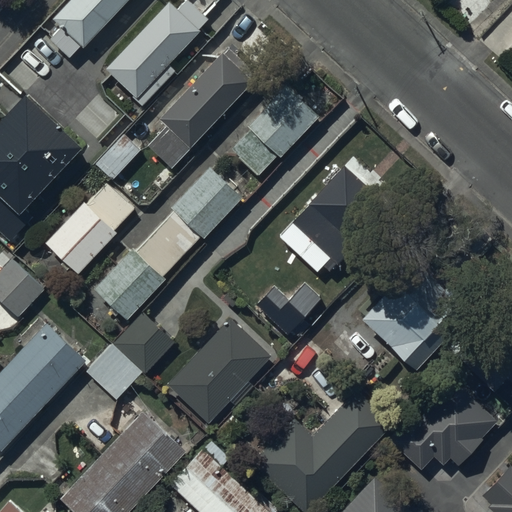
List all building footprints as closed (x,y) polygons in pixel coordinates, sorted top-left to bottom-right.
[(123,0),(65,0),(53,13),(63,23),(52,35),(71,52),(81,41),(84,44),(123,0)] [(199,23),(208,14),(193,0),(182,0),(178,5),(172,0),(166,0),(107,63),(137,90),(134,94),(143,103),(176,67),(169,60),(201,25),(199,23)] [(171,164),(257,70),(229,44),(224,50),(221,47),(161,113),(167,122),(148,143),(171,164)] [(317,112),(286,83),(248,124),(251,127),(233,147),(258,170),(278,149),(280,152),(317,112)] [(81,139),(24,87),(0,112),(0,225),(10,235),(32,211),(22,201),(81,139)] [(124,129),(94,158),(111,174),(141,145),(124,129)] [(323,262),(331,269),(390,204),(343,161),(292,218),(331,253),(323,262)] [(242,193),(209,162),(171,203),(204,234),(242,193)] [(134,204),(107,179),(87,200),(84,197),(45,239),(78,269),(115,228),(113,227),(134,204)] [(175,208),(138,247),(164,272),(201,232),(175,208)] [(165,275),(132,245),(94,285),(127,316),(165,275)] [(45,286),(13,256),(0,269),(0,295),(19,313),(45,286)] [(364,314),(417,364),(471,307),(418,257),(364,314)] [(275,287),(257,305),(288,334),(322,298),(306,282),(288,300),(275,287)] [(143,309),(113,340),(145,370),(175,339),(143,309)] [(511,309),(466,358),(495,385),(507,373),(511,377),(511,309)] [(271,353),(230,314),(167,381),(208,419),(271,353)] [(85,356),(47,320),(0,369),(0,444),(1,446),(85,356)] [(142,368),(112,341),(87,369),(117,395),(142,368)] [(481,435),(496,418),(453,379),(419,416),(413,411),(390,436),(421,465),(433,452),(444,462),(451,455),(458,462),(482,437),(481,435)] [(308,511),(391,421),(355,389),(313,435),(292,416),(250,462),(305,511),(308,511)] [(125,511),(185,448),(142,407),(61,494),(79,511),(125,511)] [(252,490),(201,443),(167,480),(201,511),(271,511),(276,506),(255,487),(252,490)] [(511,511),(511,460),(483,492),(492,500),(489,503),(499,511),(498,511),(511,511)] [(411,511),(413,510),(373,472),(336,511),(411,511)] [(23,511),(9,498),(0,507),(0,511),(23,511)]
